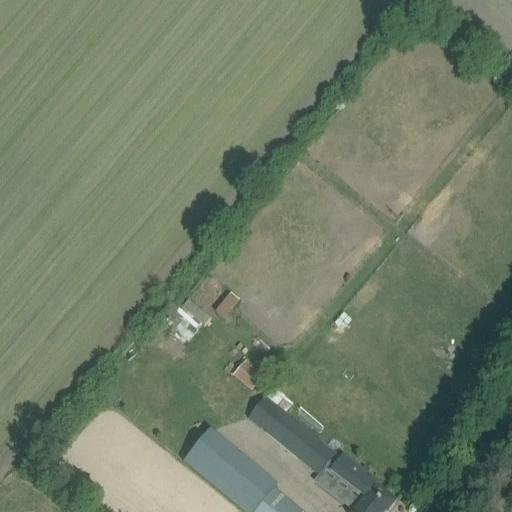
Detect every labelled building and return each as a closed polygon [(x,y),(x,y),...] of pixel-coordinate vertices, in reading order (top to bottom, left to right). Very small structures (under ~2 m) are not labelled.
[(226,318),(242,301),(233,293),(218,310),(226,318)] [(178,317),(202,332),(212,315),(189,300),(178,317)] [(252,391),(265,376),(247,360),(233,376),(252,391)] [(264,399),(248,420),(299,460),(309,468),(319,476),(321,474),(326,468),(331,472),(350,487),(346,492),(341,498),(357,510),(354,511),(388,511),(397,502),(377,486),(379,484),(363,472),(343,456),(341,459),(284,415),(266,401),(264,399)] [(300,511),(275,490),(256,511),(300,511)]
